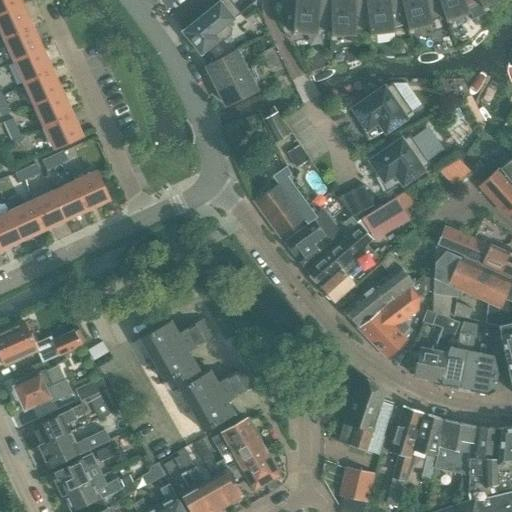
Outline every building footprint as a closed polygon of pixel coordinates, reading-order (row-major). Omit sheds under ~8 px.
[(0,0),(0,15),(21,6),(18,0),(0,0)] [(182,32),(181,32),(201,55),(220,39),(224,40),(230,35),(230,30),(231,29),(227,25),(234,19),(240,13),(229,0),(220,0),(219,1),(182,32)] [(331,42),(330,0),(280,0),(280,2),(280,7),(281,11),(281,16),(283,20),(287,29),(289,33),(292,33),(316,35),(317,31),(330,30),(331,42)] [(364,0),(330,0),(331,42),(337,42),(337,36),(355,36),(355,31),(368,28),(370,41),(371,41),(364,0)] [(400,0),(364,0),(371,41),(376,40),(375,34),(393,32),(393,28),(406,24),(409,36),(410,35),(400,0)] [(438,0),(400,0),(410,35),(415,34),(413,29),(431,25),(430,20),(443,15),(447,26),(448,26),(438,0)] [(478,0),(438,0),(448,26),(453,24),(451,19),(468,13),(467,9),(479,2),(484,13),(485,13),(478,0)] [(478,0),(485,13),(490,11),(487,6),(499,0),(478,0)] [(0,15),(0,27),(5,39),(31,28),(21,6),(0,15)] [(5,39),(15,61),(41,49),(31,28),(5,39)] [(260,54),(264,61),(276,55),(272,48),(260,54)] [(15,61),(25,83),(50,71),(41,49),(15,61)] [(206,66),(216,86),(245,71),(235,51),(206,66)] [(276,55),(264,61),(269,70),(280,64),(276,55)] [(25,83),(35,104),(60,93),(50,71),(25,83)] [(245,71),(216,86),(226,106),(256,91),(245,71)] [(361,119),(359,120),(368,139),(385,131),(404,118),(412,112),(392,83),(384,89),(383,89),(354,109),(361,119)] [(35,104),(45,126),(70,114),(60,93),(35,104)] [(6,102),(0,104),(0,113),(1,116),(11,112),(6,102)] [(271,109),(260,115),(275,142),(289,134),(276,110),(271,109)] [(70,114),(45,126),(55,149),(81,137),(70,114)] [(4,122),(9,133),(18,129),(13,118),(4,122)] [(18,129),(9,133),(14,144),(23,140),(18,129)] [(376,172),(386,191),(402,183),(421,170),(429,164),(409,135),(401,141),(371,161),(378,171),(376,172)] [(299,147),(288,154),(296,167),(307,160),(299,147)] [(64,151),(53,156),(57,165),(69,160),(64,151)] [(57,165),(53,156),(42,161),(46,170),(57,165)] [(511,158),(500,169),(511,184),(511,158)] [(458,160),(439,171),(449,181),(464,166),(458,160)] [(37,163),(26,168),(30,178),(41,173),(37,163)] [(253,201),(280,239),(283,236),(304,221),(306,223),(318,216),(287,177),(291,174),(286,167),(272,176),(277,184),(257,199),(253,201)] [(30,178),(26,168),(15,174),(19,183),(30,178)] [(511,185),(500,172),(483,188),(500,207),(503,205),(510,214),(511,215),(511,185)] [(81,173),(72,178),(75,183),(87,209),(109,199),(97,173),(84,179),(81,173)] [(75,183),(53,193),(65,219),(87,209),(75,183)] [(363,185),(352,191),(364,215),(375,208),(363,185)] [(407,189),(396,197),(404,210),(416,203),(407,189)] [(352,191),(337,198),(351,215),(355,220),(364,215),(352,191)] [(53,193),(31,203),(43,229),(65,219),(53,193)] [(404,210),(396,197),(361,218),(374,239),(409,218),(404,210)] [(31,203),(10,213),(22,239),(43,229),(31,203)] [(10,213),(0,217),(0,248),(22,239),(10,213)] [(308,271),(306,272),(318,286),(364,244),(371,238),(355,220),(351,215),(343,222),(352,233),(308,271)] [(314,220),(307,225),(283,243),(302,267),(320,253),(313,243),(324,235),(314,220)] [(444,226),(435,247),(465,260),(474,239),(444,226)] [(474,239),(465,260),(511,280),(511,255),(489,245),(474,239)] [(364,244),(318,286),(334,303),(335,302),(371,270),(363,262),(372,253),(364,244)] [(435,247),(433,294),(449,296),(455,297),(456,297),(457,289),(489,304),(486,319),(485,322),(485,323),(498,326),(498,327),(511,323),(511,280),(465,260),(435,247)] [(372,253),(363,262),(371,270),(379,263),(384,258),(383,257),(376,249),(372,253)] [(388,274),(371,287),(387,304),(408,286),(413,282),(388,253),(383,257),(384,258),(379,263),(388,274)] [(387,304),(357,328),(374,346),(382,354),(389,359),(407,340),(406,338),(408,336),(406,335),(411,331),(402,321),(416,310),(417,298),(423,293),(423,291),(422,278),(422,275),(413,282),(408,286),(387,304)] [(342,311),(342,312),(357,328),(387,304),(371,287),(342,311)] [(433,294),(433,300),(448,305),(449,296),(433,294)] [(433,300),(432,306),(449,312),(450,305),(448,305),(433,300)] [(455,302),(453,316),(468,319),(472,309),(455,302)] [(432,306),(432,312),(448,319),(449,312),(432,306)] [(415,375),(415,377),(441,383),(447,353),(448,353),(449,349),(458,323),(448,319),(432,312),(424,309),(420,319),(441,327),(432,350),(420,348),(415,375)] [(168,322),(139,338),(152,360),(208,328),(203,319),(178,333),(171,321),(172,321),(171,320),(168,322)] [(0,358),(3,364),(6,363),(37,349),(42,361),(82,343),(87,341),(81,330),(76,333),(52,343),(49,337),(35,344),(27,326),(25,323),(0,334),(0,358)] [(447,353),(441,383),(443,386),(457,389),(468,324),(463,323),(459,333),(456,350),(449,349),(448,353),(447,353)] [(511,323),(498,327),(503,347),(511,380),(511,385),(511,323)] [(468,324),(457,389),(472,392),(478,353),(471,352),(476,325),(468,324)] [(208,328),(152,360),(164,381),(172,376),(195,363),(188,351),(213,337),(208,328)] [(102,342),(88,349),(94,359),(107,351),(102,342)] [(478,353),(472,392),(487,395),(488,395),(494,391),(497,374),(493,356),(483,354),(485,345),(480,344),(478,353)] [(195,363),(172,376),(179,388),(201,375),(195,364),(195,363)] [(19,400),(24,411),(50,399),(51,402),(71,393),(66,380),(65,381),(58,366),(45,372),(45,371),(13,386),(14,389),(13,392),(16,399),(19,400)] [(201,375),(179,388),(182,394),(191,409),(247,378),(242,369),(217,383),(213,377),(210,371),(210,370),(201,375)] [(384,393),(361,375),(338,441),(348,445),(378,455),(392,407),(393,403),(382,400),(384,393)] [(76,390),(81,401),(106,389),(101,378),(76,390)] [(247,378),(191,409),(203,431),(231,415),(234,413),(233,413),(227,401),(252,387),(247,378)] [(109,388),(100,393),(110,413),(120,407),(109,388)] [(35,433),(40,445),(70,431),(66,422),(85,414),(81,405),(32,427),(35,433)] [(423,414),(402,406),(389,452),(399,455),(386,504),(397,507),(423,414)] [(423,414),(414,450),(427,454),(421,478),(431,480),(434,467),(436,457),(444,421),(443,420),(424,413),(423,414)] [(247,419),(212,439),(221,456),(231,450),(257,436),(256,435),(257,432),(253,427),(251,426),(247,419)] [(435,468),(434,472),(438,473),(439,469),(466,474),(469,458),(472,458),(475,427),(444,420),(444,421),(436,457),(434,467),(435,468)] [(466,474),(465,479),(469,480),(467,491),(467,492),(468,496),(469,501),(474,499),(474,500),(500,494),(497,483),(497,473),(496,428),(475,427),(472,458),(469,458),(466,474)] [(511,427),(496,428),(497,473),(497,483),(500,494),(511,491),(508,481),(511,480),(511,473),(509,463),(511,462),(511,427)] [(75,444),(70,431),(40,445),(38,446),(45,461),(48,460),(51,467),(109,441),(105,431),(75,444)] [(237,461),(227,467),(231,474),(267,454),(262,446),(263,443),(260,438),(257,437),(257,436),(231,450),(237,461)] [(194,443),(198,450),(205,445),(202,439),(194,443)] [(110,445),(95,452),(100,461),(114,455),(110,445)] [(198,450),(201,456),(209,451),(205,445),(198,450)] [(209,451),(201,456),(205,462),(213,458),(209,451)] [(57,470),(53,472),(56,478),(53,479),(61,495),(101,476),(91,454),(57,470)] [(187,454),(181,458),(186,467),(188,471),(211,511),(214,511),(228,504),(212,477),(204,482),(195,467),(187,454)] [(267,454),(231,474),(236,484),(247,478),(253,490),(266,483),(269,490),(277,486),(273,479),(276,477),(277,473),(267,454)] [(180,456),(175,459),(181,470),(186,467),(181,458),(180,456)] [(221,473),(212,477),(228,504),(243,496),(236,484),(231,474),(227,467),(223,460),(216,464),(221,473)] [(157,464),(150,467),(148,473),(142,477),(146,485),(163,476),(157,464)] [(372,475),(347,468),(340,495),(366,502),(372,475)] [(189,490),(180,495),(189,511),(211,511),(188,471),(181,475),(189,490)] [(101,476),(61,495),(61,496),(64,495),(72,511),(102,497),(120,489),(116,480),(106,485),(101,476)] [(129,476),(120,480),(123,486),(132,482),(129,476)] [(461,478),(458,494),(466,494),(467,492),(467,491),(469,480),(465,479),(461,478)] [(132,483),(121,489),(125,495),(136,490),(132,483)] [(167,500),(157,506),(160,511),(183,511),(169,484),(161,489),(167,500)] [(437,511),(435,511),(511,511),(511,491),(500,494),(474,500),(474,499),(469,501),(437,511)] [(109,511),(102,497),(72,511),(71,511),(109,511)] [(137,511),(160,511),(157,506),(148,511),(142,499),(133,504),(137,511)]
